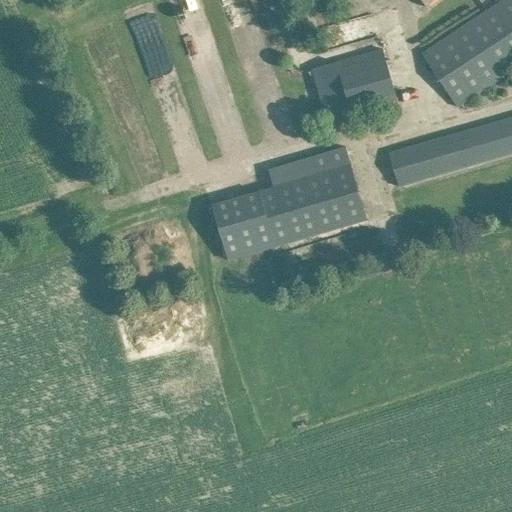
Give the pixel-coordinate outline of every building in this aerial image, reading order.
[(511,0),(503,0),(422,53),(457,106),(511,70),(511,0)] [(368,10),(373,28),(388,24),(382,6),(368,10)] [(312,69),(329,127),(399,108),(383,49),(312,69)] [(206,122),(184,68),(165,75),(187,130),(206,122)] [(143,76),(119,81),(124,102),(147,97),(143,76)] [(243,79),(215,85),(220,109),(238,106),(240,116),(229,119),(230,125),(252,120),(243,79)] [(511,118),(390,154),(400,187),(511,154),(511,118)] [(212,204),(229,262),(368,220),(346,147),(269,170),(274,186),(212,204)]
